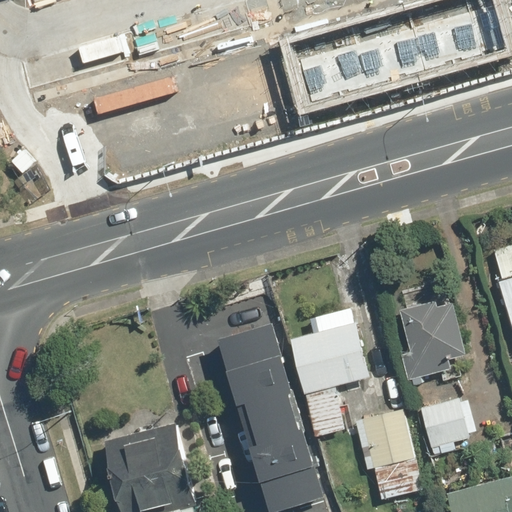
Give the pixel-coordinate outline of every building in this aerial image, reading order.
[(269,0),(276,23),(301,16),(296,0),(269,0)] [(296,0),(301,16),(326,9),(323,0),(296,0)] [(323,0),(326,9),(351,2),(350,0),(323,0)] [(454,64),(479,57),(462,0),(438,0),(436,1),(454,64)] [(462,0),(479,57),(503,50),(489,0),(462,0)] [(428,71),(454,64),(436,1),(410,8),(428,71)] [(403,78),(428,71),(410,8),(384,15),(403,78)] [(381,84),(403,78),(384,15),(363,21),(381,84)] [(356,91),(381,84),(363,21),(338,28),(356,91)] [(330,98),(356,91),(338,28),(312,35),(330,98)] [(305,105),(330,98),(312,35),(287,42),(305,105)] [(263,115),(284,109),(266,46),(244,52),(263,115)] [(237,122),(263,115),(244,52),(219,59),(237,122)] [(211,129),(237,122),(219,59),(193,66),(211,129)] [(186,136),(211,129),(193,66),(168,73),(186,136)] [(137,155),(159,149),(140,86),(118,92),(137,155)] [(111,162),(137,155),(118,92),(94,99),(111,162)] [(86,169),(111,162),(94,99),(68,106),(86,169)] [(60,176),(86,169),(68,106),(43,113),(60,176)] [(511,334),(511,246),(494,252),(502,280),(495,283),(511,335),(511,334)] [(452,300),(401,313),(409,353),(403,355),(409,383),(446,375),(443,362),(465,357),(452,300)] [(372,377),(355,321),(290,341),(307,397),(372,377)] [(270,325),(217,343),(267,511),(282,511),(323,500),(270,325)] [(337,394),(306,401),(315,437),(345,429),(337,394)] [(464,395),(416,407),(428,455),(476,442),(464,395)] [(400,410),(360,422),(384,502),(424,489),(400,410)] [(195,507),(175,427),(97,446),(112,509),(123,506),(124,511),(179,511),(180,511),(195,507)] [(493,445),(470,450),(475,476),(498,471),(493,445)] [(511,511),(511,477),(441,495),(445,511),(511,511)]
